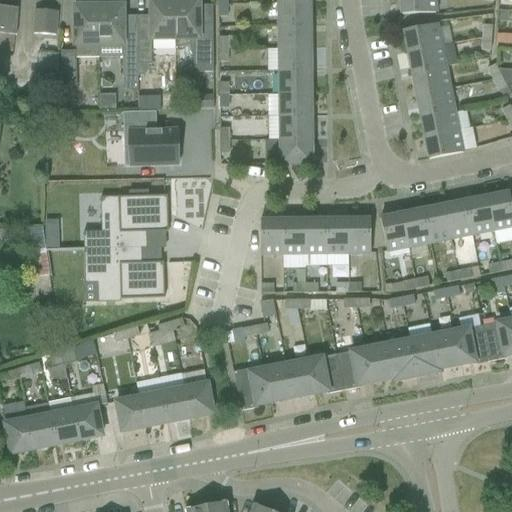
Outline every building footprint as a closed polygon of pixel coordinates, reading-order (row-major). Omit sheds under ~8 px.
[(434,14),(433,0),(400,0),(401,16),(434,14)] [(174,41),(173,1),(149,1),(150,36),(136,36),(136,66),(137,66),(151,66),(150,41),(174,41)] [(199,1),(173,1),(174,41),(187,41),(189,51),(194,73),(212,73),(212,56),(212,41),(212,25),(199,26),(199,1)] [(309,26),(309,3),(278,4),(278,27),(309,26)] [(136,66),(136,36),(123,37),(123,6),(98,7),(98,46),(98,58),(122,58),(122,85),(137,85),(137,66),(136,66)] [(227,19),(227,6),(218,6),(218,13),(218,19),(227,19)] [(98,46),(98,7),(73,7),(74,27),(73,47),(98,46)] [(14,36),(18,9),(17,9),(17,11),(3,9),(2,14),(0,13),(0,33),(14,35),(14,36)] [(33,10),(32,36),(56,37),(57,11),(33,10)] [(436,25),(423,28),(403,32),(407,53),(440,47),(436,25)] [(309,50),(309,26),(278,27),(279,50),(309,50)] [(481,27),(481,39),(489,40),(490,27),(481,27)] [(226,51),(226,38),(218,38),(218,51),(226,51)] [(489,52),(489,40),(481,39),(480,52),(489,52)] [(444,68),(440,47),(407,53),(412,75),(444,68)] [(309,73),(309,50),(279,50),(279,73),(309,73)] [(226,65),(226,51),(218,51),(218,65),(226,65)] [(75,52),(60,52),(60,88),(76,88),(75,52)] [(495,65),(486,70),(492,82),(501,78),(498,71),(495,65)] [(416,96),(449,90),(444,68),(412,75),(416,96)] [(511,71),(498,71),(506,87),(511,84),(511,71)] [(310,96),(309,73),(279,73),(279,96),(310,96)] [(501,78),(492,82),(498,94),(507,90),(506,87),(501,78)] [(227,97),(227,84),(218,84),(218,97),(227,97)] [(453,111),(449,90),(416,96),(420,118),(453,111)] [(310,119),(310,96),(279,96),(280,119),(310,119)] [(200,97),(200,110),(211,110),(211,97),(200,97)] [(227,109),(227,97),(218,97),(218,109),(227,109)] [(511,119),(511,112),(509,106),(501,110),(507,122),(511,119)] [(457,133),(453,111),(420,118),(424,139),(457,133)] [(155,113),(122,114),(124,168),(173,167),(173,166),(178,166),(177,131),(156,131),(155,113)] [(310,142),(310,119),(280,119),(280,142),(310,142)] [(228,130),(219,130),(220,142),(228,142),(228,130)] [(462,154),(458,134),(457,133),(424,139),(429,161),(462,154)] [(228,142),(220,142),(220,155),(228,155),(228,142)] [(311,165),(310,142),(280,142),(280,165),(311,165)] [(101,232),(83,233),(83,251),(140,249),(146,249),(145,233),(167,233),(166,197),(146,197),(146,193),(130,194),(130,198),(100,199),(101,232)] [(511,212),(508,194),(487,198),(493,231),(511,227),(511,212)] [(493,231),(487,198),(465,203),(472,236),(493,231)] [(472,236),(465,203),(444,207),(450,240),(472,236)] [(450,240),(444,207),(422,211),(429,244),(450,240)] [(429,244),(422,211),(401,216),(407,248),(429,244)] [(407,248),(401,216),(379,220),(383,239),(386,253),(407,248)] [(326,255),(326,221),(304,222),(304,255),(326,255)] [(348,255),(348,221),(326,221),(326,255),(348,255)] [(370,241),(370,221),(348,221),(348,255),(370,254),(370,241)] [(282,255),(282,222),(260,222),(260,256),(282,255)] [(304,255),(304,222),(282,222),(282,255),(304,255)] [(42,230),(22,233),(28,278),(49,275),(42,230)] [(140,249),(83,251),(84,285),(97,284),(97,303),(120,303),(120,300),(164,299),(163,263),(141,264),(140,249)] [(509,261),(498,263),(500,273),(511,271),(509,261)] [(500,273),(498,263),(487,266),(489,275),(500,273)] [(468,270),(456,272),(458,282),(470,279),(468,270)] [(458,282),(456,272),(444,275),(446,284),(458,282)] [(511,277),(500,279),(502,288),(511,285),(511,277)] [(426,279),(414,281),(416,290),(428,288),(426,279)] [(503,294),(502,288),(500,279),(489,281),(492,296),(503,294)] [(416,290),(414,281),(402,283),(403,292),(416,290)] [(317,284),(304,285),(304,295),(317,295),(317,284)] [(347,294),(347,284),(335,284),(335,294),(347,294)] [(359,284),(347,284),(347,294),(360,294),(359,284)] [(304,295),(304,285),(291,285),(292,295),(304,295)] [(273,286),(260,286),(260,295),(273,294),(273,286)] [(456,288),(444,291),(446,299),(458,296),(456,288)] [(446,299),(444,291),(432,293),(434,301),(446,299)] [(412,296),(399,299),(401,308),(413,305),(412,296)] [(401,308),(399,299),(387,301),(389,310),(401,308)] [(355,310),(355,300),(342,300),(343,310),(355,310)] [(367,300),(355,300),(355,310),(368,309),(367,300)] [(297,310),(296,301),(284,302),(284,311),(297,310)] [(309,301),(296,301),(297,310),(309,310),(309,301)] [(181,320),(169,324),(172,332),(184,328),(181,320)] [(511,355),(511,336),(509,322),(484,327),(491,363),(506,360),(505,357),(511,355)] [(172,332),(169,324),(157,327),(160,336),(172,332)] [(266,325),(264,326),(254,328),(256,336),(268,334),(266,325)] [(491,363),(484,327),(459,332),(465,365),(472,363),(472,366),(491,363)] [(139,336),(136,328),(124,331),(127,340),(139,336)] [(256,336),(254,328),(241,330),(243,339),(256,336)] [(127,340),(124,331),(112,335),(115,344),(127,340)] [(465,365),(459,332),(434,337),(440,370),(465,365)] [(440,370),(434,337),(409,342),(416,378),(439,373),(439,370),(440,370)] [(416,378),(409,342),(384,347),(390,380),(392,379),(392,382),(416,378)] [(390,380),(384,347),(359,352),(365,385),(390,380)] [(365,385),(359,352),(333,357),(341,393),(359,389),(359,386),(365,385)] [(75,362),(73,353),(60,357),(63,366),(75,362)] [(63,366),(60,357),(48,361),(51,369),(63,366)] [(341,393),(333,357),(308,361),(315,395),(326,392),(326,395),(341,393)] [(315,395),(308,361),(283,366),(290,399),(315,395)] [(290,399),(283,366),(258,371),(265,404),(290,399)] [(31,375),(29,367),(17,371),(19,379),(31,375)] [(265,404),(258,371),(251,373),(250,370),(233,374),(240,412),(258,409),(257,406),(265,404)] [(19,379),(17,371),(5,374),(7,383),(19,379)] [(212,415),(206,385),(184,390),(189,419),(212,415)] [(189,419),(184,390),(161,394),(167,424),(189,419)] [(167,424),(161,394),(138,399),(144,429),(167,424)] [(144,429),(138,399),(115,403),(117,413),(121,433),(144,429)] [(101,437),(98,417),(95,407),(73,412),(79,441),(101,437)] [(73,412),(50,416),(56,446),(79,441),(73,412)] [(50,416),(27,421),(33,451),(56,446),(50,416)] [(27,421),(4,425),(10,455),(33,451),(27,421)] [(227,511),(226,503),(216,505),(215,499),(204,501),(206,511),(227,511)] [(206,511),(204,501),(193,504),(194,509),(184,511),(206,511)]
